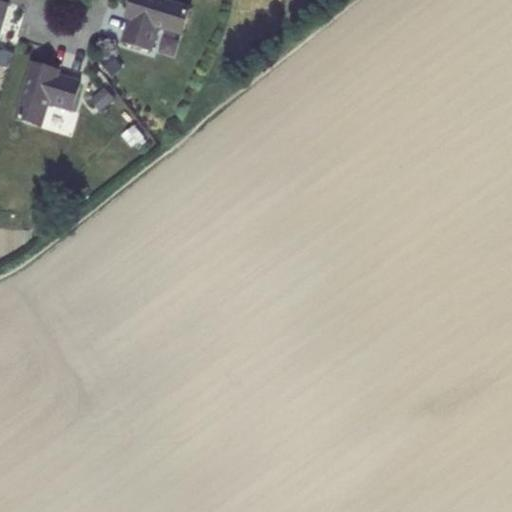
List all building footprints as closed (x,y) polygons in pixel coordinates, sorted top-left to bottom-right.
[(0,0),(0,40),(12,3),(0,0)] [(154,51),(162,27),(185,34),(193,8),(166,0),(132,0),(127,17),(132,18),(125,42),(154,51)] [(85,81),(61,74),(62,69),(36,61),(18,118),(45,127),(53,103),(76,110),(85,81)] [(101,113),(116,100),(105,87),(90,100),(101,113)] [(132,148),(144,137),(134,126),(122,135),(132,148)]
